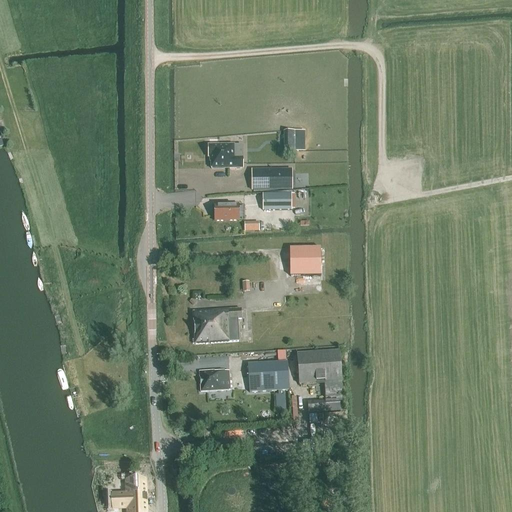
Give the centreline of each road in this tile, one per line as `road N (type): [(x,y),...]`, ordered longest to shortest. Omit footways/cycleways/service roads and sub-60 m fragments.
road 1 (tertiary): [(162,511),(151,0)]
road 2 (track): [(511,178),(418,195),(383,164),(382,64),(360,46),(150,57)]
road 3 (track): [(81,352),(0,67)]
